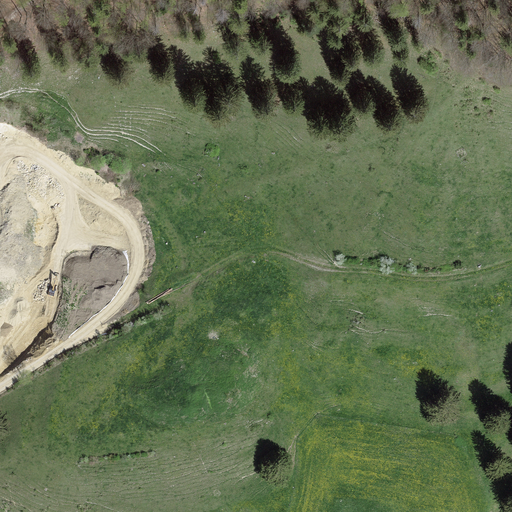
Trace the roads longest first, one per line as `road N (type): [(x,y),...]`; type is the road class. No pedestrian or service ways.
road 1 (track): [(0,387),(247,250),(273,248),(404,277),(449,278),(511,263)]
road 2 (track): [(0,174),(28,187),(39,237),(33,308),(0,364)]
